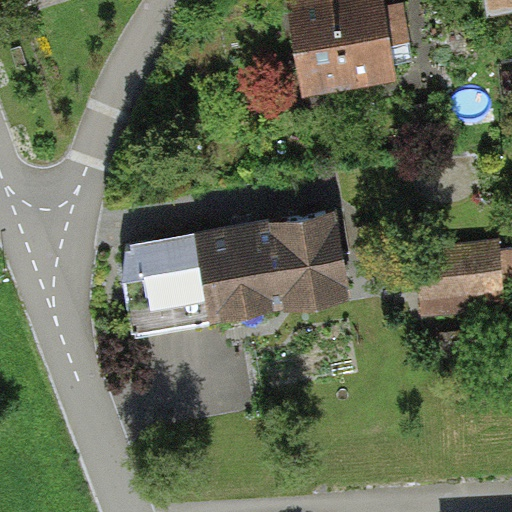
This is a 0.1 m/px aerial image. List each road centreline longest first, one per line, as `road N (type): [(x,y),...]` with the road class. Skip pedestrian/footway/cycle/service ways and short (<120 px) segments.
road 1 (residential): [(128,511),(53,308),(43,236)]
road 2 (residential): [(43,236),(78,196),(132,66),(173,0)]
